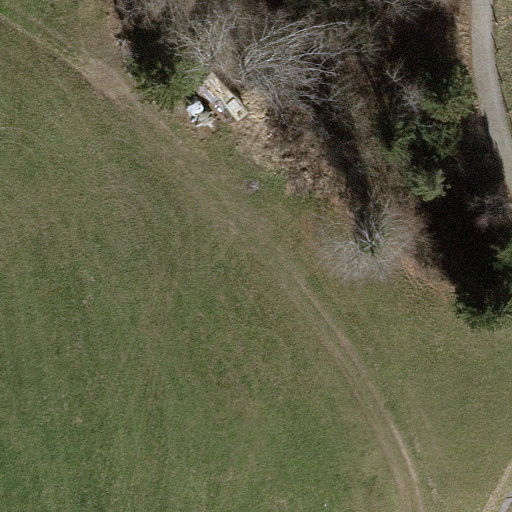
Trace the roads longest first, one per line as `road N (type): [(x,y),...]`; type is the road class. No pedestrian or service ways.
road 1 (track): [(411,511),(401,456),(275,248),(132,96),(0,8)]
road 2 (track): [(511,176),(498,151),(480,38),(483,0)]
